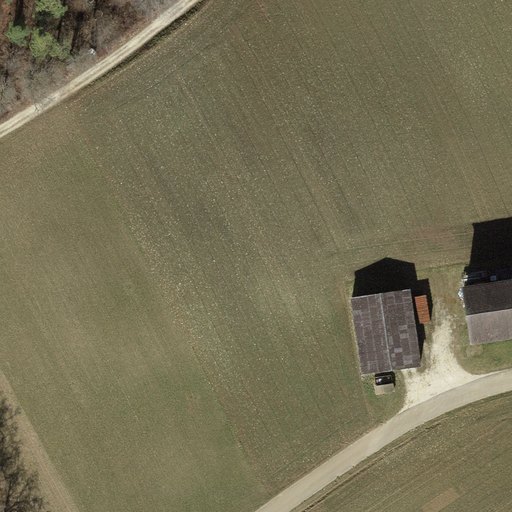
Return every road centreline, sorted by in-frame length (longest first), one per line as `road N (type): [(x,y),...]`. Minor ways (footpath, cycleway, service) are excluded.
road 1 (residential): [(511,379),(446,403),(272,511)]
road 2 (track): [(191,0),(0,132)]
